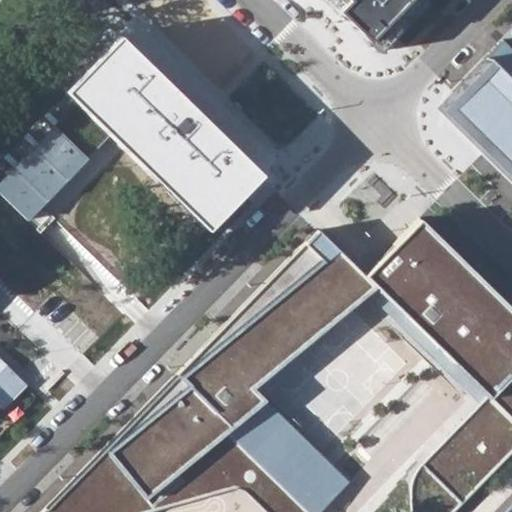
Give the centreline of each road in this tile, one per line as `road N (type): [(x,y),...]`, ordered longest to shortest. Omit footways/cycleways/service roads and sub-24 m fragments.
road 1 (residential): [(373,119),(0,505)]
road 2 (residential): [(373,119),(511,248)]
road 3 (residential): [(249,0),(373,119)]
road 4 (residential): [(489,0),(373,119)]
